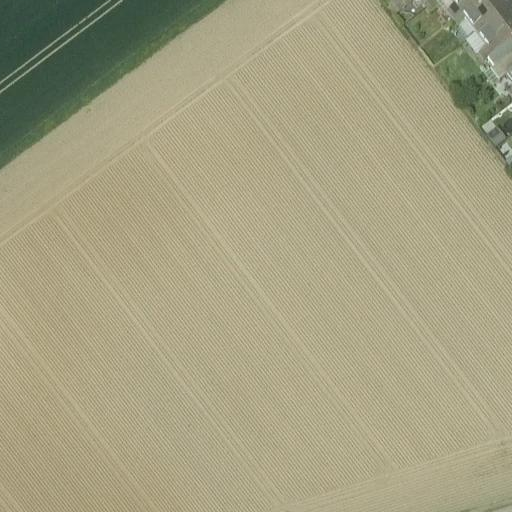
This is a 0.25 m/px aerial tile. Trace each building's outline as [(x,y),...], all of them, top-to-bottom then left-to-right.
[(445,0),(458,17),(480,0),(445,0)] [(501,0),(480,0),(458,17),(474,38),(511,8),(511,2),(510,0),(508,0),(504,4),(501,0)] [(511,8),(474,38),(485,52),(489,58),(511,41),(511,8)] [(511,41),(489,58),(482,64),(489,74),(511,56),(511,41)] [(489,58),(485,52),(477,58),(482,64),(489,58)] [(511,56),(489,74),(497,84),(505,78),(504,77),(511,71),(511,56)]
